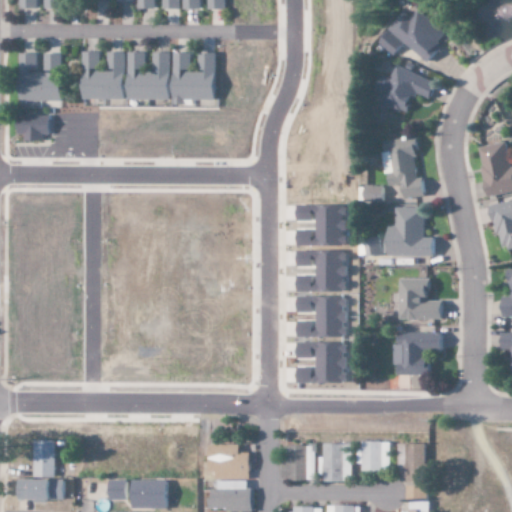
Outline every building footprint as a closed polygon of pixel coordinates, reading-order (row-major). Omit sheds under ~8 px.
[(20,0),(20,8),(37,8),(37,0),(44,0),(45,8),(62,9),(62,0),(20,0)] [(138,0),(139,9),(155,9),(154,0),(162,0),(163,9),(180,9),(179,0),(138,0)] [(201,10),(200,0),(208,0),(209,9),(226,10),(226,0),(183,0),(184,10),(201,10)] [(391,28),(426,60),(438,47),(435,43),(443,33),(417,10),(411,16),(406,11),(391,28)] [(395,56),(405,45),(391,32),(381,43),(395,56)] [(126,53),(109,53),(109,71),(101,71),(101,53),(84,52),(84,99),(126,100),(126,53)] [(155,53),(154,71),(146,71),(146,53),(130,52),(130,100),(171,100),(172,53),(155,53)] [(218,101),(218,53),(200,53),(200,72),(192,72),(192,53),(176,53),(175,100),(218,101)] [(63,102),(63,54),(45,54),(45,73),(38,73),(38,54),(21,54),(21,101),(63,102)] [(438,84),(399,65),(392,79),(386,76),(378,92),(385,95),(379,106),(391,112),(393,107),(409,114),(418,94),(431,100),(438,84)] [(44,134),(51,134),(52,117),(20,115),(19,135),(26,135),(25,141),(44,142),(44,134)] [(386,141),(387,152),(383,152),(386,176),(390,175),(391,186),(405,184),(406,199),(427,197),(425,178),(418,179),(416,158),(421,157),(419,137),(386,141)] [(511,167),(509,168),(504,143),(475,148),(484,198),(511,192),(511,167)] [(385,202),(385,187),(360,187),(360,201),(385,202)] [(511,248),(511,195),(511,201),(486,205),(491,236),(497,236),(499,251),(511,248)] [(426,238),(426,208),(398,207),(397,226),(392,226),(391,257),(436,258),(436,238),(426,238)] [(367,258),(383,256),(381,238),(365,240),(367,258)] [(499,318),(511,317),(511,269),(505,270),(506,297),(499,298),(499,318)] [(430,279),(400,280),(401,321),(444,320),(444,302),(430,302),(430,279)] [(430,375),(430,351),(444,351),(444,333),(400,333),(400,345),(395,345),(395,366),(399,366),(399,375),(430,375)] [(508,351),(508,381),(511,380),(511,333),(498,334),(498,351),(508,351)] [(56,478),(56,441),(35,441),(35,477),(56,478)] [(326,481),(352,482),(352,470),(345,470),(346,444),(326,444),(326,481)] [(428,511),(429,444),(400,444),(400,476),(408,476),(408,484),(409,484),(408,511),(428,511)] [(217,480),(252,479),(252,453),(242,453),(241,445),(210,446),(211,473),(217,473),(217,480)] [(316,481),(317,446),(286,445),(285,481),(316,481)] [(66,501),(66,480),(20,480),(20,500),(66,501)] [(111,501),(129,501),(130,481),(111,480),(111,501)] [(170,509),(169,481),(134,481),(134,510),(170,509)] [(253,511),(253,489),(248,489),(248,481),(219,481),(219,490),(211,489),(211,511),(253,511)]
